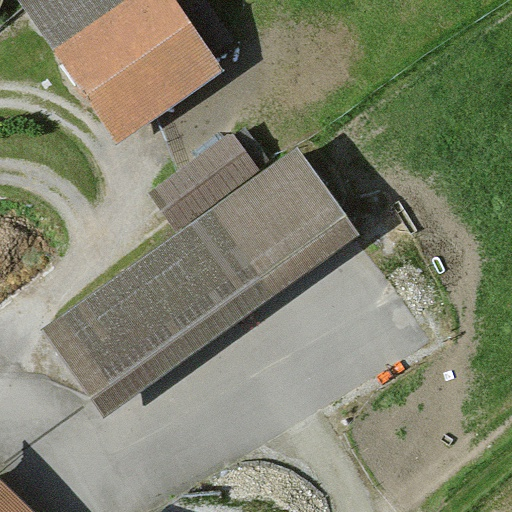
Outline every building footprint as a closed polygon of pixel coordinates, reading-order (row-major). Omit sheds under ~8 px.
[(17,0),(12,3),(107,145),(215,74),(165,0),(17,0)] [(171,231),(249,171),(225,140),(147,200),(171,231)] [(249,171),(171,231),(36,334),(106,426),(351,240),(280,147),(249,171)] [(409,399),(372,316),(287,353),(325,437),(409,399)] [(16,511),(0,496),(0,511),(16,511)]
